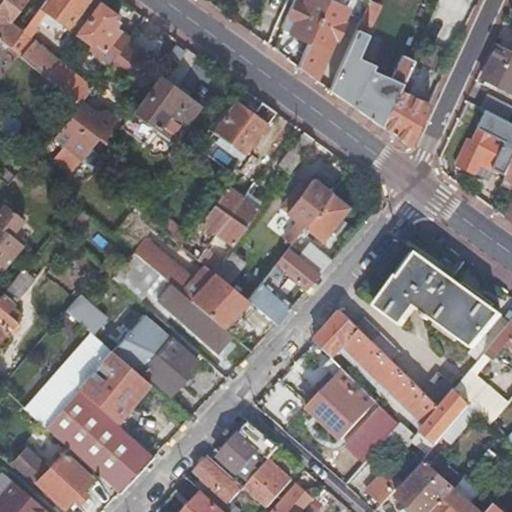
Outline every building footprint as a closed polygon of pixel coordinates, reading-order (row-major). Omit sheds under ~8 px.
[(0,0),(0,40),(3,43),(8,47),(18,34),(20,31),(6,21),(21,0),(0,0)] [(43,0),(39,6),(67,27),(87,0),(43,0)] [(297,65),(314,78),(345,10),(326,1),(323,0),(292,0),(284,18),(279,29),(290,35),(308,43),(297,65)] [(326,0),(326,1),(345,10),(361,17),(368,1),(368,0),(326,0)] [(361,17),(359,21),(370,26),(379,6),(368,1),(361,17)] [(88,46),(110,62),(125,41),(128,38),(113,27),(117,22),(111,18),(114,14),(98,2),(75,33),(89,43),(88,46)] [(16,24),(22,28),(23,27),(31,16),(34,11),(29,7),(16,24)] [(111,18),(117,22),(120,18),(114,14),(111,18)] [(31,16),(23,27),(41,41),(50,30),(31,16)] [(359,21),(355,30),(366,36),(370,26),(359,21)] [(355,30),(329,89),(345,102),(370,120),(380,128),(398,91),(412,62),(401,57),(389,80),(369,71),(371,66),(356,58),(366,36),(355,30)] [(18,34),(8,47),(44,75),(55,60),(32,41),(29,44),(18,34)] [(168,47),(170,49),(177,40),(174,38),(168,47)] [(177,40),(170,49),(181,57),(188,48),(177,40)] [(139,52),(125,41),(110,62),(107,65),(123,77),(133,64),(139,52)] [(511,53),(496,45),(481,77),(486,79),(495,84),(511,92),(511,53)] [(55,60),(44,75),(77,103),(79,100),(90,87),(55,60)] [(173,141),(199,107),(159,77),(134,112),(132,110),(120,127),(143,144),(155,128),(173,141)] [(495,84),(486,79),(483,85),(493,89),(495,84)] [(398,91),(380,128),(395,138),(408,147),(428,105),(419,101),(408,96),(398,91)] [(511,108),(485,95),(479,107),(486,111),(507,122),(511,111),(511,108)] [(70,113),(51,136),(80,160),(92,170),(99,161),(99,153),(91,147),(98,137),(105,143),(106,134),(117,120),(104,110),(90,109),(79,100),(77,103),(70,113)] [(275,112),(261,102),(253,113),(235,101),(212,132),(217,136),(214,141),(232,154),(226,162),(234,168),(275,112)] [(491,171),(505,177),(511,162),(511,124),(507,122),(486,111),(472,142),(467,140),(460,157),(464,159),(460,167),(466,170),(473,173),(477,164),(491,171)] [(307,135),(302,132),(296,139),(277,165),(285,170),(288,172),(289,172),(312,138),(307,135)] [(464,159),(460,157),(456,165),(460,167),(464,159)] [(487,179),(491,171),(477,164),(473,173),(474,174),(487,179)] [(288,172),(285,170),(278,179),(282,181),(288,172)] [(511,185),(511,180),(505,177),(501,185),(510,189),(511,185)] [(283,237),(290,243),(303,226),(330,193),(313,179),(308,185),(305,188),(299,184),(281,206),(287,211),(286,212),(296,221),(283,237)] [(200,222),(216,233),(246,191),(241,188),(240,190),(231,183),(228,187),(226,185),(200,222)] [(203,250),(197,258),(213,273),(215,274),(222,264),(210,254),(221,237),(231,245),(258,208),(256,207),(259,203),(249,196),(251,194),(246,191),(216,233),(203,250)] [(330,193),(303,226),(322,240),(331,229),(335,232),(342,223),(338,219),(349,207),(330,193)] [(0,264),(1,265),(3,267),(23,244),(11,234),(24,219),(4,202),(0,207),(0,264)] [(77,203),(67,215),(79,226),(89,214),(77,203)] [(170,220),(163,230),(179,243),(185,235),(187,232),(170,220)] [(185,235),(179,243),(197,258),(203,250),(185,235)] [(311,243),(299,257),(320,274),(331,260),(311,243)] [(253,304),(277,324),(293,305),(275,290),(290,273),(308,288),(320,274),(299,257),(292,252),(287,247),(260,282),(256,287),(247,299),(253,304)] [(113,277),(140,301),(162,275),(134,252),(113,277)] [(222,264),(215,274),(227,284),(244,262),(231,252),(222,264)] [(491,345),(509,323),(499,316),(501,314),(417,253),(399,277),(398,276),(375,307),(401,326),(415,307),(423,313),(422,315),(427,319),(429,317),(472,348),(468,353),(477,361),(485,352),(487,349),(491,345)] [(35,278),(23,268),(6,288),(18,299),(35,278)] [(194,294),(190,299),(226,330),(229,326),(225,323),(233,314),(239,318),(253,304),(247,299),(246,300),(227,284),(215,274),(213,273),(194,294)] [(174,277),(170,282),(190,299),(194,294),(174,277)] [(226,340),(231,335),(230,334),(226,330),(190,299),(170,282),(157,298),(217,351),(218,350),(226,340)] [(18,299),(6,288),(1,294),(13,304),(18,299)] [(0,342),(17,321),(23,314),(13,305),(13,304),(1,294),(1,295),(0,295),(0,342)] [(65,309),(92,333),(105,318),(78,294),(65,309)] [(314,341),(333,359),(340,351),(343,354),(344,353),(348,349),(426,424),(440,407),(422,390),(391,360),(355,325),(340,310),(314,341)] [(143,313),(110,350),(133,370),(137,366),(169,394),(171,391),(179,382),(197,362),(143,313)] [(229,326),(226,330),(230,334),(242,321),(239,318),(233,314),(225,323),(229,326)] [(364,315),(355,325),(391,360),(400,349),(364,315)] [(511,319),(509,323),(491,345),(487,349),(485,352),(490,356),(493,359),(496,355),(500,351),(511,360),(511,319)] [(118,494),(154,456),(115,422),(76,388),(109,349),(92,333),(25,408),(45,426),(68,447),(95,472),(118,494)] [(226,340),(218,350),(224,355),(232,346),(226,340)] [(115,422),(148,383),(133,370),(110,350),(109,349),(76,388),(115,422)] [(348,349),(344,353),(423,427),(426,424),(348,349)] [(511,368),(511,360),(500,351),(496,355),(511,368)] [(476,363),(471,369),(476,374),(490,356),(485,352),(477,361),(476,363)] [(460,383),(455,388),(462,394),(471,404),(479,412),(491,424),(507,405),(476,374),(471,369),(460,383)] [(422,390),(440,407),(455,388),(438,371),(422,390)] [(311,410),(342,437),(342,438),(369,408),(337,379),(311,410)] [(184,386),(179,382),(171,391),(176,395),(184,386)] [(423,427),(421,430),(436,443),(438,441),(471,404),(462,394),(455,388),(440,407),(426,424),(423,427)] [(471,404),(438,441),(443,446),(448,440),(451,443),(479,412),(471,404)] [(268,460),(278,448),(249,422),(218,456),(248,482),(267,461),(268,460)] [(400,424),(392,433),(407,447),(417,436),(416,435),(414,438),(406,430),(404,430),(403,427),(400,424)] [(414,438),(416,435),(409,429),(408,429),(406,430),(414,438)] [(80,489),(95,472),(68,447),(63,453),(61,452),(59,453),(61,455),(48,469),(26,448),(13,462),(31,478),(63,508),(73,497),(80,503),(87,495),(80,489)] [(357,461),(345,451),(335,463),(347,472),(357,461)] [(240,491),(204,460),(194,471),(202,478),(195,485),(223,510),(230,503),(240,491)] [(291,481),(268,460),(267,461),(248,482),(244,487),(268,507),(291,481)] [(396,493),(416,511),(430,511),(452,488),(453,487),(441,476),(428,464),(430,463),(427,460),(396,493)] [(368,491),(382,504),(402,481),(388,468),(368,491)] [(0,494),(12,479),(2,471),(0,473),(0,494)] [(445,471),(441,476),(453,487),(457,482),(445,471)] [(50,511),(46,508),(12,479),(0,494),(0,511),(50,511)] [(275,511),(298,511),(310,499),(298,488),(275,511)] [(452,488),(430,511),(479,511),(469,503),(452,488)] [(221,511),(200,493),(182,511),(221,511)]
